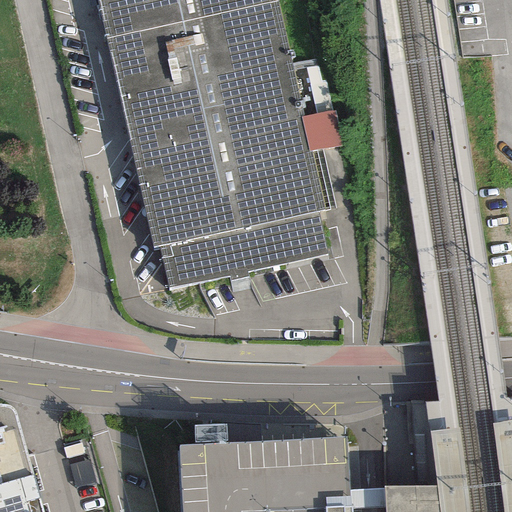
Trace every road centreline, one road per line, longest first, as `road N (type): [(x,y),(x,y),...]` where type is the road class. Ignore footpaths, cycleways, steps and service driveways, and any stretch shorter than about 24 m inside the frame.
road 1 (secondary): [(511,376),(362,385),(97,371)]
road 2 (unclassified): [(97,371),(88,275),(26,0)]
